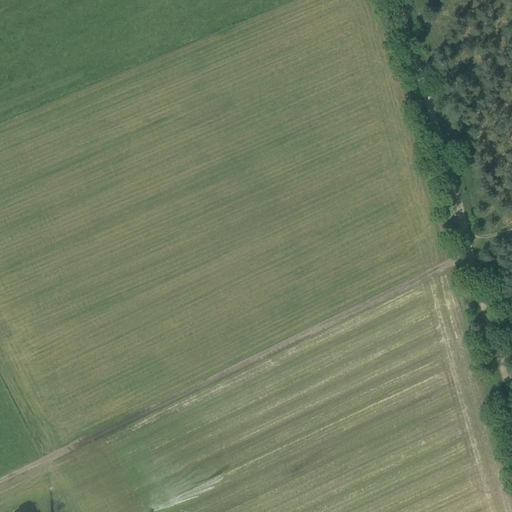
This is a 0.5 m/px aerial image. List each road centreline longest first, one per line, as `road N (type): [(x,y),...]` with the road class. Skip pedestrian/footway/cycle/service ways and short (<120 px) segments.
road 1 (track): [(397,0),(466,245)]
road 2 (track): [(466,245),(511,405)]
